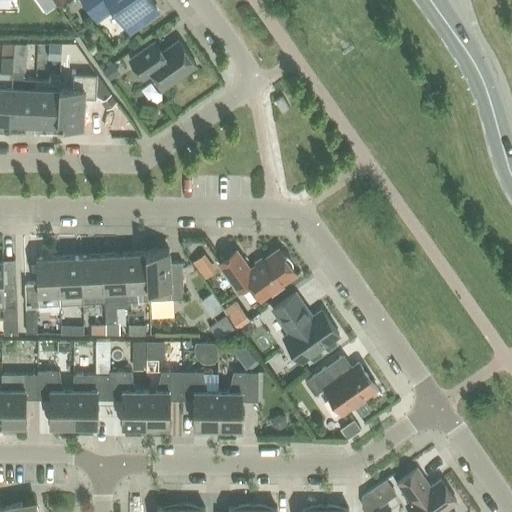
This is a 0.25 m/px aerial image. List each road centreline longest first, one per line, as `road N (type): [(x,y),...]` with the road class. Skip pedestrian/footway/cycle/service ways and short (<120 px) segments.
road 1 (residential): [(0,163),(139,164),(255,82),(198,0)]
road 2 (residential): [(438,406),(350,467),(101,470)]
road 3 (residential): [(0,207),(296,212)]
road 4 (residential): [(438,406),(296,212)]
road 5 (tertiary): [(511,178),(479,77),(428,0)]
road 6 (residential): [(511,511),(438,406)]
